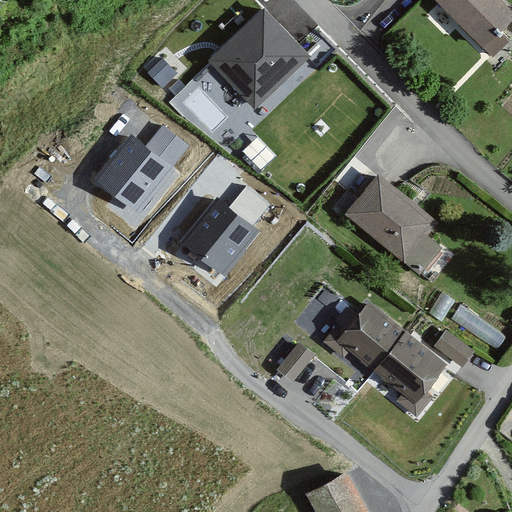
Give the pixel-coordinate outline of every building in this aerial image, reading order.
[(511,39),(511,18),(493,0),(424,0),(489,63),(511,39)] [(318,65),(263,12),(209,68),(243,101),(264,79),(285,99),(318,65)] [(439,226),(376,174),(339,219),(421,286),(445,256),(427,241),(439,226)] [(409,344),(368,308),(336,346),(378,380),(409,344)] [(436,343),(465,364),(477,346),(449,326),(436,343)] [(279,367),(297,379),(316,350),(298,338),(279,367)] [(444,374),(409,344),(378,380),(402,401),(396,407),(417,425),(432,409),(422,400),(444,374)] [(511,435),(511,409),(499,425),(511,435)] [(370,511),(347,467),(307,488),(319,511),(370,511)]
